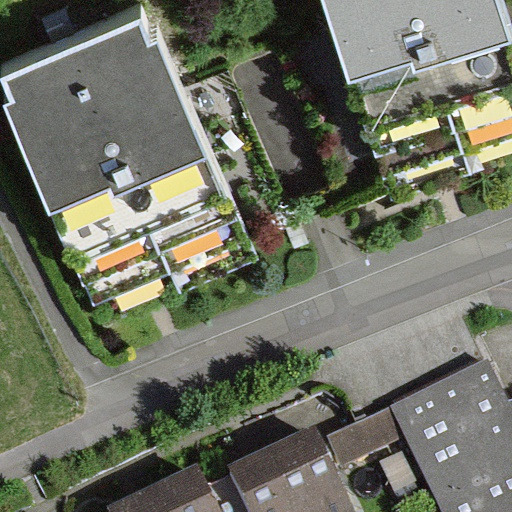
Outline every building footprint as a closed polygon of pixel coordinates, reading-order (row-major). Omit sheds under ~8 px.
[(511,76),(489,0),(324,0),(378,180),(511,139),(511,76)] [(141,7),(0,72),(0,93),(105,320),(254,251),(141,7)] [(511,511),(511,430),(482,371),(388,416),(434,511),(511,511)] [(347,511),(314,443),(228,484),(241,511),(347,511)] [(210,511),(194,479),(127,511),(210,511)]
